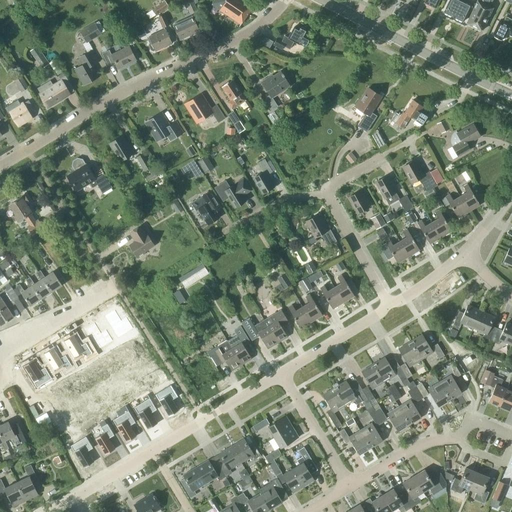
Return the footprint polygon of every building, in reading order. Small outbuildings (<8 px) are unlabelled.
[(169,6),(165,0),(152,9),(152,10),(146,14),(150,19),(169,6)] [(197,10),(192,0),(185,3),(190,14),(197,10)] [(241,24),(254,5),(247,0),(214,0),(212,5),(241,24)] [(449,0),(444,12),(463,21),(471,5),(461,0),(449,0)] [(482,30),(493,8),(487,5),(489,0),(477,0),(477,1),(467,23),(482,30)] [(170,25),(164,14),(157,17),(163,28),(170,25)] [(180,40),(199,31),(192,16),(174,25),(180,40)] [(505,38),(507,33),(511,35),(511,19),(506,16),(503,23),(499,21),(493,35),(495,36),(501,39),(505,38)] [(101,34),(105,31),(99,21),(95,23),(94,22),(80,31),(87,43),(101,34)] [(309,38),(305,35),(307,31),(299,27),(298,29),(294,27),(288,38),(285,36),(283,40),(277,37),(273,45),(282,50),(286,42),(291,45),(293,41),(300,45),(300,44),(305,47),(308,46),(311,41),(309,38)] [(156,51),(172,43),(165,29),(149,37),(152,42),(150,43),(149,45),(151,50),(153,51),(155,50),(156,51)] [(146,35),(144,30),(137,33),(139,38),(146,35)] [(118,69),(136,60),(129,46),(112,55),(109,50),(102,54),(108,65),(115,62),(118,69)] [(71,65),(83,86),(100,76),(93,65),(99,61),(92,49),(78,57),(82,65),(79,66),(77,62),(71,65)] [(34,57),(42,69),(49,64),(42,53),(41,52),(34,57)] [(272,97),(289,85),(281,72),(269,79),(268,78),(262,82),(270,95),(264,99),(271,111),(278,106),(272,97)] [(21,92),(29,88),(21,75),(14,79),(21,92)] [(68,91),(72,88),(65,76),(60,79),(61,81),(53,86),(50,81),(38,88),(41,94),(40,94),(48,107),(70,94),(68,91)] [(232,109),(245,100),(241,94),(232,80),(222,87),(231,100),(227,102),(232,109)] [(371,112),(381,97),(368,88),(360,100),(359,100),(355,106),(366,113),(357,126),(367,132),(377,116),(371,112)] [(210,109),(201,95),(187,105),(197,121),(211,112),(218,123),(225,118),(217,105),(210,109)] [(419,112),(423,106),(413,100),(405,113),(403,112),(401,116),(396,113),(391,120),(403,128),(410,117),(414,120),(415,119),(416,119),(415,120),(422,124),(428,116),(421,112),(420,113),(419,112)] [(18,125),(31,117),(30,114),(35,111),(29,101),(10,112),(18,125)] [(245,129),(240,121),(233,111),(228,115),(239,133),(245,129)] [(169,127),(161,114),(147,123),(157,140),(167,133),(171,140),(182,132),(176,122),(169,127)] [(295,121),(293,118),(285,123),(287,126),(295,121)] [(450,129),(445,119),(436,124),(441,134),(450,129)] [(467,144),(480,136),(473,124),(457,133),(456,131),(454,132),(452,135),(451,139),(452,143),(452,146),(458,156),(470,149),(467,144)] [(109,144),(120,162),(134,153),(130,146),(129,147),(122,136),(109,144)] [(386,147),(382,140),(377,143),(380,149),(386,147)] [(196,153),(191,146),(185,150),(190,157),(196,153)] [(357,159),(351,152),(345,157),(351,164),(357,159)] [(157,176),(143,153),(136,157),(145,172),(148,170),(151,174),(146,177),(148,181),(157,176)] [(214,168),(206,156),(197,161),(205,174),(214,168)] [(103,193),(112,187),(100,168),(100,169),(104,176),(95,181),(82,159),(78,158),(73,161),(72,165),(76,171),(68,176),(77,190),(89,182),(93,188),(97,185),(103,193)] [(202,172),(194,159),(180,168),(184,174),(192,169),(196,176),(202,172)] [(270,160),(267,162),(265,159),(258,163),(264,172),(253,179),(262,194),(274,187),(267,175),(276,170),(270,160)] [(426,191),(437,185),(429,171),(423,175),(415,160),(402,167),(411,183),(419,179),(426,191)] [(384,199),(385,198),(389,204),(400,198),(396,192),(397,192),(388,175),(375,182),(384,199)] [(243,179),(230,187),(226,180),(214,187),(223,201),(228,198),(235,208),(245,201),(242,195),(250,190),(243,179)] [(469,211),(480,205),(467,184),(463,187),(466,192),(460,196),(469,211)] [(198,209),(207,225),(220,217),(216,211),(221,208),(211,191),(191,203),(196,210),(198,209)] [(357,214),(370,207),(361,191),(348,197),(357,214)] [(453,200),(450,194),(441,199),(446,207),(450,204),(458,218),(469,211),(460,196),(453,200)] [(24,195),(10,204),(17,215),(14,217),(18,222),(25,217),(30,226),(27,227),(32,234),(42,227),(38,221),(35,222),(30,214),(31,213),(26,205),(29,203),(24,195)] [(413,207),(407,195),(399,199),(406,211),(413,207)] [(437,196),(432,199),(437,208),(442,205),(437,196)] [(183,210),(177,199),(170,203),(177,214),(183,210)] [(417,221),(411,210),(405,214),(411,224),(417,221)] [(441,237),(452,231),(439,210),(435,212),(438,218),(432,222),(441,237)] [(389,212),(384,215),(387,221),(393,218),(389,212)] [(386,224),(380,213),(370,219),(376,230),(386,224)] [(328,246),(337,241),(330,229),(327,231),(318,214),(306,221),(315,238),(321,234),(328,246)] [(441,237),(432,222),(425,226),(422,220),(417,223),(430,244),(441,237)] [(135,241),(129,245),(138,258),(145,253),(144,252),(154,245),(147,234),(146,234),(141,226),(130,233),(135,241)] [(387,235),(383,228),(376,233),(380,239),(387,235)] [(409,257),(419,250),(407,229),(403,232),(406,237),(400,241),(409,257)] [(409,257),(400,241),(393,245),(389,239),(385,242),(386,243),(380,247),(388,260),(394,256),(398,263),(409,257)] [(42,261),(48,257),(42,249),(37,252),(42,261)] [(16,262),(22,258),(18,252),(12,255),(16,262)] [(0,266),(2,270),(11,265),(8,260),(0,264),(0,266)] [(316,270),(312,261),(304,265),(309,274),(316,270)] [(346,268),(341,261),(335,264),(340,272),(346,268)] [(203,264),(179,278),(184,287),(208,272),(203,264)] [(51,292),(62,285),(53,272),(45,277),(40,270),(36,273),(41,280),(42,279),(51,292)] [(292,284),(285,273),(277,279),(283,289),(292,284)] [(310,283),(316,280),(313,275),(307,278),(310,283)] [(343,302),(354,296),(342,275),(337,278),(341,283),(334,287),(343,302)] [(42,279),(41,280),(34,284),(30,277),(26,280),(31,287),(32,286),(41,299),(51,292),(42,279)] [(312,288),(306,277),(298,282),(305,293),(312,288)] [(1,298),(13,290),(9,283),(4,286),(6,289),(0,292),(0,310),(6,306),(5,304),(1,298)] [(30,306),(41,299),(32,286),(31,287),(24,291),(20,284),(16,287),(20,294),(22,293),(23,295),(19,298),(26,308),(30,306)] [(343,302),(334,287),(328,291),(324,286),(320,288),(333,309),(343,302)] [(312,322),(322,315),(310,294),(305,297),(309,303),(302,307),(312,322)] [(18,298),(14,301),(13,299),(5,304),(6,306),(0,310),(0,324),(0,325),(13,317),(8,308),(15,303),(21,311),(25,308),(18,298)] [(312,322),(302,307),(296,311),(292,305),(288,308),(301,328),(312,322)] [(473,328),(481,311),(468,305),(464,314),(459,311),(454,324),(448,336),(454,339),(459,326),(461,323),(473,328)] [(115,310),(105,316),(115,332),(125,326),(115,310)] [(274,315),(264,320),(268,327),(278,343),(287,337),(281,327),(289,322),(287,319),(281,310),(278,312),(274,315)] [(490,325),(492,320),(494,317),(481,311),(473,328),(486,334),(484,337),(491,341),(497,328),(490,325)] [(246,319),(241,323),(245,329),(246,331),(250,329),(252,328),(246,319)] [(252,328),(250,329),(256,338),(260,336),(268,348),(278,343),(268,327),(264,320),(255,326),(252,328)] [(95,322),(84,328),(94,345),(105,338),(95,322)] [(511,345),(511,324),(507,322),(503,331),(497,328),(491,341),(498,344),(500,340),(511,345)] [(135,341),(137,344),(141,341),(136,333),(129,337),(132,342),(135,341)] [(241,343),(232,348),(242,364),(251,359),(244,346),(248,343),(247,343),(242,334),(240,335),(238,336),(241,343)] [(74,335),(64,341),(74,357),(84,351),(74,335)] [(421,359),(432,352),(422,335),(410,342),(421,359)] [(242,364),(232,348),(228,341),(218,347),(218,346),(207,352),(216,367),(223,363),(221,359),(224,357),(232,370),(242,364)] [(409,366),(421,359),(410,342),(399,348),(409,366)] [(439,359),(444,355),(437,343),(432,347),(439,359)] [(54,347),(44,353),(54,370),(64,364),(54,347)] [(486,354),(483,360),(490,363),(493,357),(486,354)] [(384,382),(395,375),(385,357),(373,364),(384,382)] [(33,360),(23,366),(33,382),(43,376),(33,360)] [(407,378),(412,375),(405,363),(399,366),(407,378)] [(461,374),(453,363),(448,366),(455,378),(461,374)] [(372,389),(384,382),(373,364),(361,371),(372,389)] [(75,371),(72,366),(66,370),(69,375),(75,371)] [(407,378),(399,366),(394,369),(402,381),(405,387),(410,383),(407,378)] [(489,386),(494,375),(494,373),(485,369),(480,382),(489,386)] [(450,399),(461,392),(451,375),(439,382),(450,399)] [(499,406),(506,389),(500,386),(503,380),(494,375),(489,386),(494,388),(488,401),(499,406)] [(422,382),(421,382),(418,378),(413,381),(416,386),(423,398),(429,394),(422,382)] [(345,405),(357,398),(346,381),(334,388),(345,405)] [(423,398),(416,386),(415,386),(413,382),(407,385),(410,389),(407,391),(415,403),(420,400),(423,398)] [(438,406),(450,399),(439,382),(428,389),(438,406)] [(392,394),(398,390),(394,384),(388,387),(392,394)] [(369,401),(374,398),(367,386),(362,389),(369,401)] [(334,412),(345,405),(334,388),(323,395),(331,409),(326,412),(334,424),(336,428),(341,425),(339,421),(334,412)] [(6,392),(8,398),(14,395),(12,389),(6,392)] [(369,401),(362,389),(356,392),(367,409),(372,406),(369,401)] [(511,391),(506,389),(499,406),(510,410),(511,405),(511,391)] [(402,397),(398,390),(392,394),(395,400),(402,397)] [(169,394),(159,400),(169,416),(179,410),(169,394)] [(410,424),(421,417),(410,399),(399,406),(410,424)] [(148,406),(137,412),(147,429),(158,423),(148,406)] [(382,423),(375,411),(372,406),(367,409),(377,426),(382,423)] [(398,431),(410,424),(399,406),(387,414),(398,431)] [(382,423),(387,419),(380,407),(375,411),(382,423)] [(274,437),(292,427),(286,416),(268,427),(274,437)] [(256,432),(269,424),(266,418),(253,426),(253,427),(256,431),(256,432)] [(136,436),(126,419),(116,425),(126,442),(136,436)] [(16,445),(20,443),(16,434),(15,435),(8,421),(0,425),(0,434),(3,441),(5,440),(12,437),(16,445)] [(21,421),(14,425),(23,443),(30,439),(21,421)] [(371,447),(382,441),(372,423),(360,430),(371,447)] [(280,447),(298,437),(292,427),(274,437),(280,447)] [(371,447),(360,430),(349,437),(344,428),(339,432),(346,444),(351,441),(359,455),(371,447)] [(105,432),(95,438),(105,455),(115,449),(105,432)] [(9,448),(5,440),(3,441),(0,434),(0,442),(1,442),(5,450),(9,448)] [(255,459),(260,455),(253,444),(248,447),(243,439),(231,446),(241,462),(253,455),(255,459)] [(84,445),(74,451),(84,468),(94,461),(84,445)] [(230,469),(241,462),(231,446),(219,453),(224,461),(218,465),(225,476),(232,473),(230,469)] [(307,463),(312,460),(304,447),(298,450),(302,457),(297,460),(299,464),(293,468),(303,486),(314,480),(306,467),(308,466),(307,463)] [(273,459),(281,454),(278,449),(264,457),(268,462),(273,459)] [(63,461),(60,455),(54,458),(57,464),(63,461)] [(273,459),(268,462),(276,475),(281,472),(273,459)] [(225,476),(218,465),(212,468),(207,460),(196,467),(205,484),(217,477),(219,480),(225,476)] [(26,501),(38,495),(31,481),(37,478),(31,465),(24,468),(28,477),(17,482),(26,501)] [(194,491),(205,484),(196,467),(184,474),(186,478),(181,481),(190,497),(196,494),(194,491)] [(470,489),(477,472),(465,467),(460,480),(455,478),(450,489),(461,493),(464,486),(470,489)] [(293,492),(303,486),(293,468),(282,474),(293,492)] [(433,494),(442,488),(436,478),(431,481),(424,470),(413,476),(423,491),(429,488),(433,494)] [(454,475),(445,470),(446,478),(452,481),(454,475)] [(484,503),(489,492),(483,490),(489,477),(477,472),(470,489),(477,491),(474,499),(484,503)] [(406,488),(401,491),(405,497),(411,507),(421,502),(417,495),(423,491),(413,476),(403,482),(406,488)] [(230,485),(227,478),(222,481),(226,487),(230,485)] [(26,501),(17,482),(5,488),(1,479),(0,479),(0,494),(1,496),(7,493),(13,507),(26,501)] [(277,494),(282,491),(275,479),(269,483),(271,486),(260,493),(270,509),(282,502),(277,494)] [(507,484),(499,481),(492,498),(500,501),(507,484)] [(405,497),(401,491),(396,494),(393,489),(382,495),(392,510),(398,507),(400,511),(403,511),(411,507),(405,497)] [(246,497),(243,493),(237,496),(240,500),(244,508),(246,511),(247,511),(253,509),(254,511),(265,511),(270,509),(260,493),(248,500),(246,497)] [(153,511),(161,508),(152,494),(134,505),(138,511),(153,511)] [(389,511),(392,510),(382,495),(372,501),(378,511),(389,511)] [(244,508),(240,500),(237,496),(231,500),(233,503),(221,510),(222,511),(238,511),(244,508)] [(211,505),(217,502),(214,497),(208,500),(211,505)]
